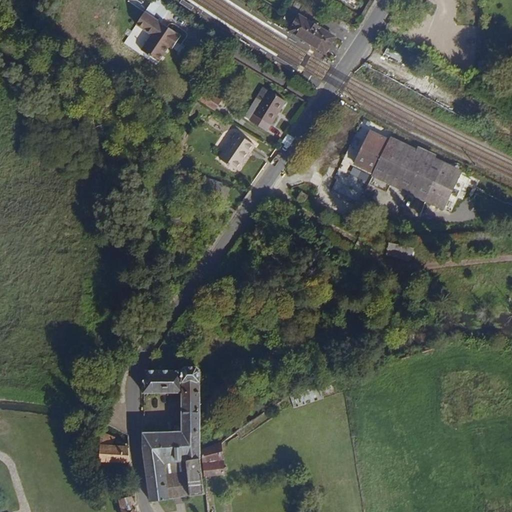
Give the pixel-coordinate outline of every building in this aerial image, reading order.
[(192,5),(183,0),(182,0),(181,2),(180,4),(189,10),(190,8),(192,5)] [(181,35),(146,10),(136,25),(151,36),(141,50),(159,62),(167,51),(171,45),(173,46),(181,35)] [(328,55),(336,38),(319,27),(319,24),(313,20),(309,20),(299,14),(290,30),(299,36),(297,37),(319,51),(319,50),(328,55)] [(377,76),(362,67),(358,73),(374,82),(377,76)] [(266,133),(286,101),(268,90),(248,123),(249,122),(266,133)] [(248,152),(254,144),(237,130),(216,157),(231,169),(243,152),(248,152)] [(388,141),(369,132),(354,163),(374,172),(372,176),(444,210),(462,171),(434,157),(435,156),(416,147),(414,150),(389,138),(388,141)] [(486,193),(489,188),(480,183),(477,189),(486,193)] [(225,189),(216,185),(213,191),(223,195),(225,189)] [(304,192),(297,187),(292,194),(299,199),(304,192)] [(412,259),(414,248),(389,242),(386,253),(412,259)] [(182,349),(214,307),(206,300),(175,343),(182,349)] [(315,390),(373,370),(371,364),(312,381),(315,390)] [(188,365),(183,370),(146,369),(142,379),(142,391),(181,391),(199,390),(199,365),(188,365)] [(174,425),(174,431),(200,431),(199,390),(181,391),(181,425),(174,425)] [(254,408),(267,400),(263,394),(251,402),(254,408)] [(241,443),(272,422),(269,415),(237,436),(241,443)] [(112,446),(112,437),(98,431),(98,445),(112,446)] [(200,448),(200,447),(200,440),(200,431),(174,431),(142,431),(142,441),(142,451),(149,499),(167,497),(163,467),(177,465),(179,484),(188,483),(189,494),(204,492),(202,478),(200,458),(200,448)] [(128,446),(112,446),(98,445),(97,462),(119,463),(126,463),(130,463),(128,446)] [(222,445),(201,450),(206,477),(226,474),(222,445)] [(179,484),(177,465),(163,467),(167,497),(189,494),(188,483),(179,484)] [(118,499),(120,511),(136,511),(134,500),(133,496),(118,499)]
